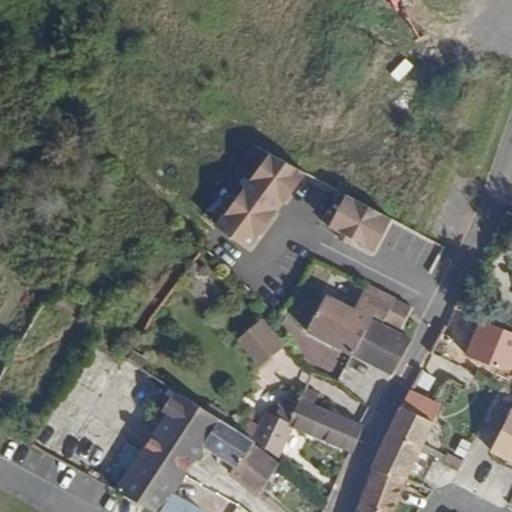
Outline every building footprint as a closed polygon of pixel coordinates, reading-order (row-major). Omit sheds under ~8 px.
[(313,172),(275,154),(222,227),(253,249),(262,237),(264,238),(283,212),(293,201),(313,172)] [(398,219),(353,196),(337,228),(383,250),(398,219)] [(350,364),(365,329),(367,323),(381,328),(390,306),(360,292),(350,315),(304,295),(292,322),(309,330),(303,343),(350,364)] [(263,317),(272,325),(281,316),(272,308),(263,317)] [(350,364),(391,383),(406,347),(365,329),(350,364)] [(237,351),(260,378),(283,357),(267,339),(259,331),(237,351)] [(352,462),(364,436),(312,414),(316,402),(304,397),(297,414),(285,409),(277,427),(268,422),(254,444),(253,443),(250,448),(251,448),(282,467),(285,460),(284,459),(287,453),(285,452),(293,437),(352,462)] [(433,411),(403,397),(384,440),(415,453),(431,414),(433,411)] [(161,511),(166,505),(181,479),(194,456),(212,425),(168,398),(110,497),(139,511),(161,511)] [(467,445),(511,464),(511,412),(507,410),(493,440),(473,432),(469,441),(467,445)] [(449,432),(469,441),(473,432),(452,423),(449,432)] [(248,452),(250,448),(212,425),(194,456),(231,478),(248,452)] [(384,440),(371,468),(369,473),(400,485),(415,453),(384,440)] [(226,486),(256,506),(278,471),(248,452),(231,478),(226,486)] [(390,511),(400,485),(369,473),(355,511),(390,511)]
